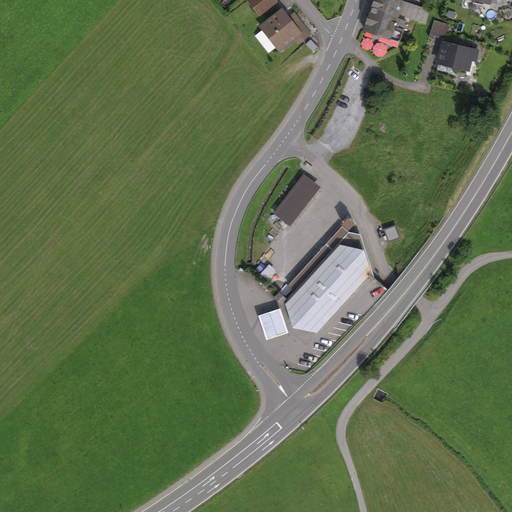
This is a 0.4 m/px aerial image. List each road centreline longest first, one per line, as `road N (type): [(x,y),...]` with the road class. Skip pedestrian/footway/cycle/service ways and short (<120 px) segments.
road 1 (residential): [(363,511),(342,426),(435,313),(383,269),(355,199),(286,136)]
road 2 (primary): [(511,130),(431,256),(366,338),(296,406)]
road 3 (tertiary): [(296,406),(244,342),(225,267),(231,220),(286,136)]
road 4 (primary): [(296,406),(163,511)]
